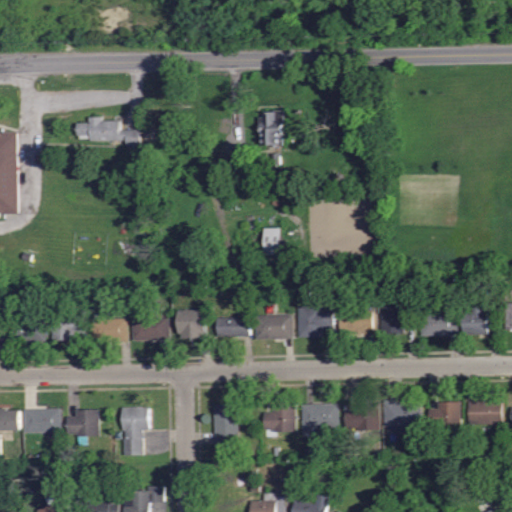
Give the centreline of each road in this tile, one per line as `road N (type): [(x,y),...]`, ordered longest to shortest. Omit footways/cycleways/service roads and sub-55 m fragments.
road 1 (tertiary): [(0,64),(511,53)]
road 2 (residential): [(0,374),(511,363)]
road 3 (residential): [(186,511),(185,370)]
